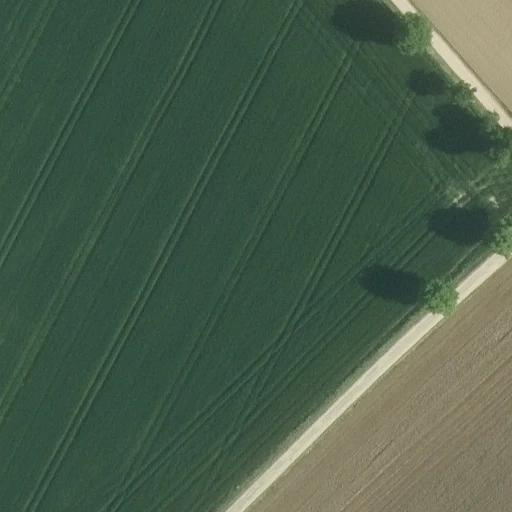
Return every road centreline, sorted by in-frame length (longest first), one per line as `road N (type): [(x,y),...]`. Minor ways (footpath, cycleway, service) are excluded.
road 1 (unclassified): [(511,239),(241,511)]
road 2 (track): [(511,129),(396,0)]
